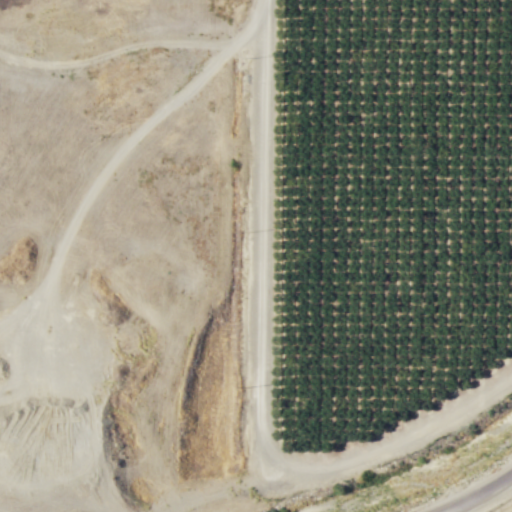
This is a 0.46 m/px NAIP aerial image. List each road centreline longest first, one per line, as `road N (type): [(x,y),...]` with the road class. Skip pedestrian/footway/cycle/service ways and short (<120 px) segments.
road 1 (track): [(511,378),(345,469),(308,475),(273,460),(258,364),(262,0)]
road 2 (track): [(262,10),(121,149),(71,222),(44,292),(39,317),(116,511)]
road 3 (track): [(235,42),(158,41),(45,66),(0,52)]
road 4 (track): [(281,468),(169,511)]
